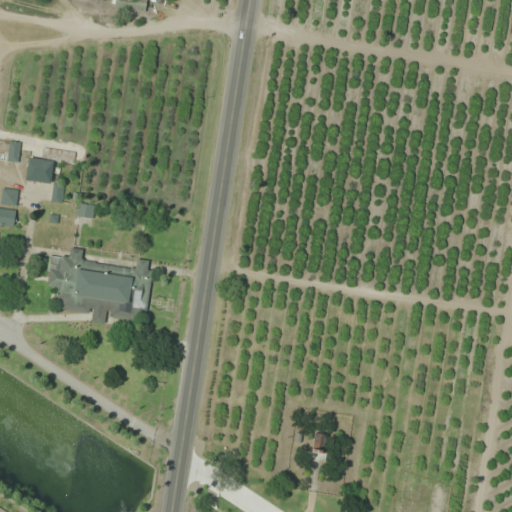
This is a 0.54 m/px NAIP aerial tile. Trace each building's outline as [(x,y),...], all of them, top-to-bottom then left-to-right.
[(6,162),(18,164),(21,143),(9,142),(6,162)] [(51,184),(54,161),(74,163),(75,153),(43,149),(42,160),(28,158),(25,181),(51,184)] [(52,203),(64,203),(64,184),(52,184),(52,203)] [(1,204),(17,206),(19,190),(3,188),(1,204)] [(94,206),(79,204),(77,216),(92,219),(94,206)] [(0,226),(14,228),(16,210),(0,208),(0,226)] [(56,310),(92,312),(91,323),(105,324),(106,318),(146,321),(151,262),(136,261),(136,269),(82,264),(83,251),(70,250),(70,259),(50,257),(47,287),(57,288),(56,310)] [(326,436),(312,436),(312,453),(326,453),(326,436)]
